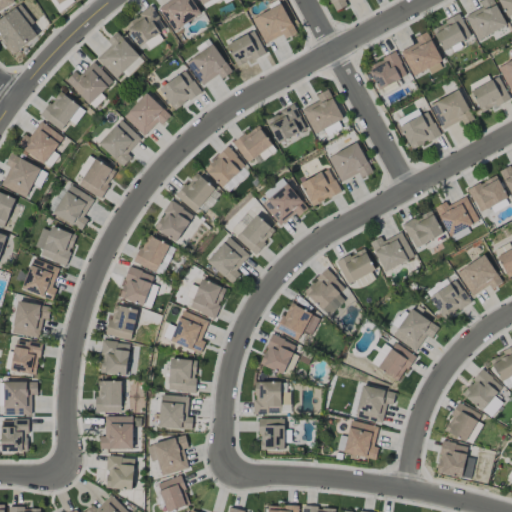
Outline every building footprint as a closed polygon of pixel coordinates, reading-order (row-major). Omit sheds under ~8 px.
[(0,0),(0,10),(15,3),(12,0),(0,0)] [(173,32),(201,13),(191,0),(170,0),(158,9),(173,32)] [(344,0),(329,0),(335,11),(347,5),(344,0)] [(476,40),(505,27),(493,0),(480,0),(479,1),(482,8),(465,14),(476,40)] [(511,0),(498,0),(505,17),(511,13),(511,0)] [(296,33),(280,4),(251,19),(265,44),(282,35),(285,39),(296,33)] [(38,38),(31,25),(33,24),(23,6),(0,18),(0,34),(11,54),(38,38)] [(158,35),(166,29),(151,7),(126,24),(144,51),(161,40),(158,35)] [(432,27),(442,50),(470,38),(460,16),(432,27)] [(110,45),(96,58),(115,79),(139,56),(116,31),(106,40),(110,45)] [(265,54),(254,31),(226,44),(237,67),(265,54)] [(414,38),(417,42),(400,51),(413,76),(442,61),(426,32),(414,38)] [(231,72),(213,45),(185,62),(201,86),(218,75),(221,79),(231,72)] [(377,89),(406,77),(396,53),(367,65),(377,89)] [(510,92),(511,91),(511,59),(497,67),(510,92)] [(78,76),(74,71),(65,80),(88,104),(112,82),(93,62),(78,76)] [(173,111),(201,93),(186,70),(158,88),(173,111)] [(509,99),(498,77),(471,91),(482,113),(509,99)] [(343,119),(328,89),(315,95),(318,101),(301,109),(313,134),(343,119)] [(474,120),(458,89),(429,105),(442,129),(460,120),(463,125),(474,120)] [(70,118),(75,122),(84,110),(59,91),(40,116),(60,131),(70,118)] [(144,136),(157,122),(161,125),(170,116),(145,93),(123,117),(144,136)] [(306,130),(293,105),(265,120),(278,144),(306,130)] [(397,120),(410,149),(439,136),(427,107),(397,120)] [(127,154),(141,139),(120,120),(98,144),(122,167),(131,158),(127,154)] [(48,168),(59,155),(53,151),(63,138),(41,121),(28,138),(24,134),(17,144),(48,168)] [(233,139),(243,161),(271,149),(261,127),(233,139)] [(327,157),(340,183),(359,173),(361,177),(372,172),(357,142),(327,157)] [(203,169),(222,188),(245,166),(227,147),(203,169)] [(9,168),(0,185),(25,198),(40,169),(11,153),(4,165),(9,168)] [(100,199),(116,172),(88,155),(77,174),(83,177),(77,185),(100,199)] [(511,169),(511,170),(509,166),(498,171),(511,197),(511,169)] [(300,181),(310,205),(339,194),(330,169),(300,181)] [(215,188),(195,172),(175,197),(195,213),(215,188)] [(507,200),(497,176),(468,188),(478,212),(507,200)] [(83,217),(94,200),(70,185),(53,213),(81,230),(87,220),(83,217)] [(295,213),(298,217),(307,209),(287,185),(262,205),(279,226),(295,213)] [(0,227),(3,229),(15,198),(0,192),(0,227)] [(447,206),(445,202),(434,207),(450,238),(479,223),(466,196),(447,206)] [(153,227),(176,242),(193,216),(170,201),(153,227)] [(443,234),(431,210),(402,224),(414,248),(443,234)] [(254,254),(275,232),(256,214),(235,237),(254,254)] [(42,228),(33,252),(65,264),(76,235),(51,226),(49,230),(42,228)] [(369,242),(383,272),(413,258),(401,232),(382,241),(380,237),(369,242)] [(156,272),(168,244),(146,235),(134,263),(156,272)] [(206,261),(231,284),(240,274),(235,270),(249,256),(228,237),(206,261)] [(511,275),(511,247),(506,250),(504,246),(495,250),(507,278),(511,275)] [(375,271),(364,248),(336,262),(347,284),(375,271)] [(502,282),(484,254),(456,273),(471,297),(489,285),(491,289),(502,282)] [(56,289),(52,287),(59,269),(33,258),(21,289),(51,301),(56,289)] [(153,275),(128,267),(118,297),(150,307),(155,291),(149,289),(153,275)] [(344,300),(339,294),(345,288),(326,269),(303,292),(328,316),(344,300)] [(452,281),(448,275),(426,292),(430,297),(452,281)] [(213,318),(226,289),(202,278),(189,308),(213,318)] [(445,321),(470,303),(455,280),(429,298),(445,321)] [(40,337),(42,319),(48,320),(50,305),(16,302),(12,334),(40,337)] [(310,337),(319,317),(289,303),(276,330),(298,341),(301,333),(310,337)] [(131,340),(137,309),(111,305),(106,335),(131,340)] [(392,336),(416,351),(426,335),(431,339),(438,327),(411,308),(392,336)] [(200,340),(208,321),(182,311),(169,341),(200,354),(205,342),(200,340)] [(259,364),(283,374),(296,345),(272,335),(259,364)] [(36,375),(41,344),(15,339),(10,370),(36,375)] [(125,376),(130,344),(103,340),(98,373),(125,376)] [(397,381),(415,357),(395,342),(391,348),(384,343),(370,362),(397,381)] [(511,347),(489,359),(504,388),(511,384),(511,347)] [(167,391),(194,392),(196,360),(169,359),(167,391)] [(494,396),(502,387),(482,370),(461,394),(489,418),(502,403),(494,396)] [(121,381),(96,381),(96,412),(121,412),(121,381)] [(3,382),(4,416),(31,415),(31,396),(37,395),(36,382),(3,382)] [(253,414),(279,415),(280,382),(254,382),(253,414)] [(395,393),(362,385),(354,417),(382,423),(386,404),(392,406),(395,393)] [(188,396),(160,395),(159,428),(191,429),(191,417),(187,417),(188,396)] [(443,430),(466,442),(480,415),(457,403),(443,430)] [(132,449),(133,417),(105,417),(104,437),(99,437),(99,449),(132,449)] [(262,434),(261,449),(283,450),(284,420),(258,418),(257,434),(262,434)] [(28,451),(27,420),(0,420),(1,452),(28,451)] [(378,427),(351,420),(343,452),(375,460),(378,447),(373,446),(378,427)] [(183,450),(188,448),(184,435),(146,446),(151,461),(157,460),(161,476),(188,468),(183,450)] [(436,472),(470,479),(474,458),(465,457),(467,446),(442,441),(436,472)] [(133,458),(107,457),(106,489),(132,490),(133,458)] [(166,511),(189,506),(181,477),(158,483),(165,511),(166,511)] [(95,509),(92,506),(85,511),(127,511),(111,495),(95,509)]
